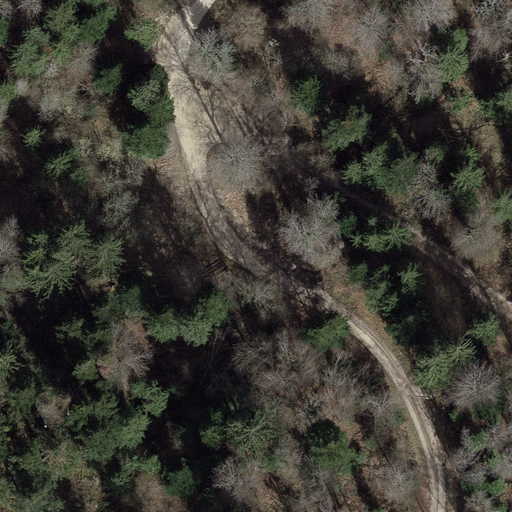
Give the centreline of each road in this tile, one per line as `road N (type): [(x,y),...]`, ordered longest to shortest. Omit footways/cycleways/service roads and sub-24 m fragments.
road 1 (track): [(511,311),(406,228),(261,145),(186,118),(169,45),(198,0)]
road 2 (track): [(441,511),(436,463),(403,376),(349,315),(228,242),(186,118)]
